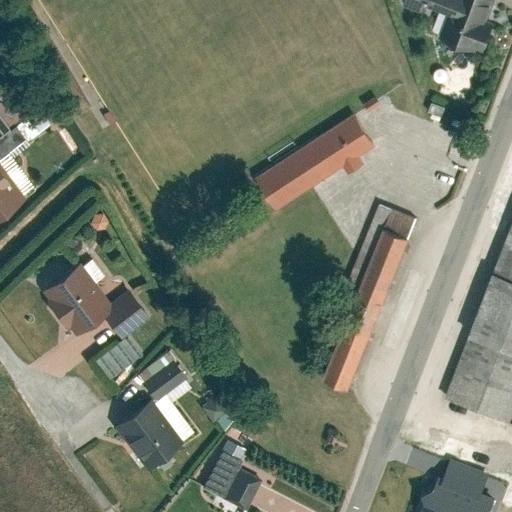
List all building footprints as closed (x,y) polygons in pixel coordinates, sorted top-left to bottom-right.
[(444,32),(488,49),(497,26),(488,23),(496,0),(409,0),(450,16),(444,32)] [(15,96),(0,106),(0,117),(6,126),(26,112),(15,96)] [(355,108),(256,173),(276,203),(344,159),(349,167),(362,158),(356,150),(374,138),(355,108)] [(0,153),(0,223),(35,197),(0,153)] [(413,216),(377,203),(351,272),(360,276),(320,380),(347,390),(413,216)] [(511,215),(491,271),(511,279),(511,215)] [(85,256),(46,287),(80,331),(106,311),(126,335),(156,312),(134,284),(117,297),(85,256)] [(511,422),(511,420),(511,279),(491,271),(444,397),(511,422)] [(94,355),(107,376),(141,356),(128,335),(94,355)] [(149,381),(160,395),(192,371),(180,356),(149,381)] [(188,438),(155,396),(119,424),(151,466),(188,438)] [(250,446),(230,436),(206,482),(226,493),(250,446)] [(264,476),(243,466),(228,494),(250,505),(264,476)] [(489,511),(494,500),(435,476),(421,511),(489,511)]
